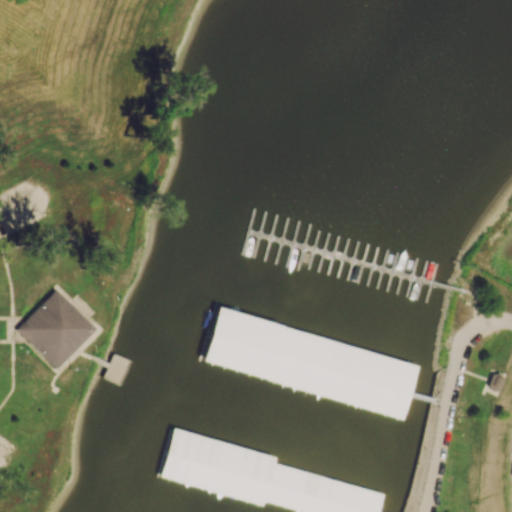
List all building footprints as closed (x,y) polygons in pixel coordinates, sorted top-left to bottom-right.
[(52,292),(13,332),(53,370),(92,330),(52,292)] [(211,313),(197,369),(263,385),(277,330),(211,313)] [(279,332),(265,386),(400,421),(414,366),(279,332)] [(172,420),(156,469),(258,501),(274,452),(172,420)] [(274,459),(262,497),(309,511),(374,511),(381,492),(274,459)]
